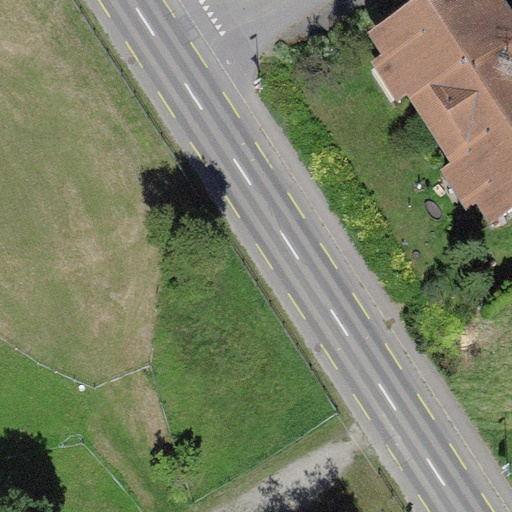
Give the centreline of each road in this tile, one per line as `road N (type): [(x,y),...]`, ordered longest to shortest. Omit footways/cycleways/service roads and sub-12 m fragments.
road 1 (primary): [(463,511),(179,70)]
road 2 (residential): [(289,0),(179,70)]
